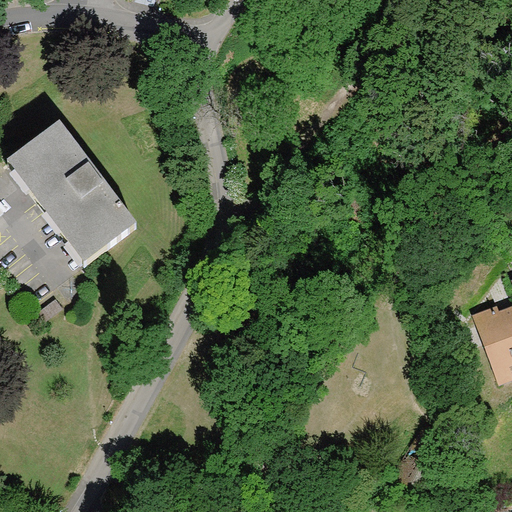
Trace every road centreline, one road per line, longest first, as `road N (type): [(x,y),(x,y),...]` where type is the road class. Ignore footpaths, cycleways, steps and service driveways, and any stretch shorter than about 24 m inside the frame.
road 1 (residential): [(82,511),(181,345),(220,200),(203,60)]
road 2 (residential): [(0,22),(127,24),(203,60)]
